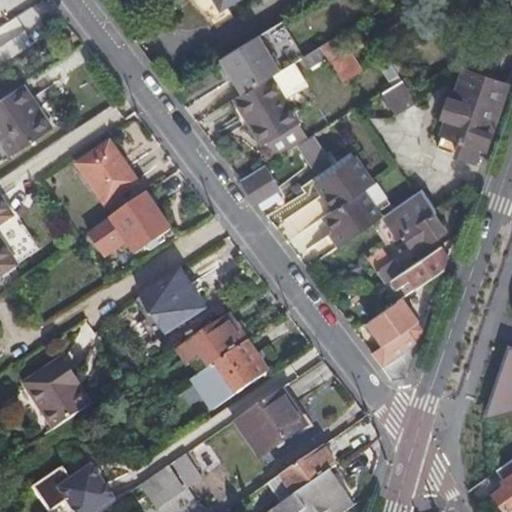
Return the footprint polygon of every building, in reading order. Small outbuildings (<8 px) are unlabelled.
[(237,0),(216,0),(222,9),(237,0)] [(322,45),(316,35),(307,41),(313,51),(322,45)] [(260,36),(217,63),(229,83),(233,80),(242,94),(281,71),(260,36)] [(329,56),(344,82),(362,71),(350,51),(344,54),(334,38),(322,45),(329,56)] [(303,57),(309,67),(329,56),(322,45),(313,51),(303,57)] [(378,62),(393,85),(403,79),(388,56),(378,62)] [(285,68),(272,76),(288,102),(301,94),(285,68)] [(486,148),(509,83),(470,69),(464,73),(455,98),(450,96),(449,99),(443,101),(439,111),(443,116),(449,119),(438,147),(478,160),(482,147),(486,148)] [(288,102),(272,76),(236,98),(263,144),(300,121),(288,102)] [(417,102),(403,80),(383,93),(396,114),(417,102)] [(52,128),(24,85),(17,89),(0,100),(0,139),(11,156),(52,128)] [(334,165),(314,135),(297,146),(318,176),(334,165)] [(77,164),(106,206),(138,182),(109,141),(77,164)] [(375,182),(356,155),(354,157),(318,182),(316,183),(335,210),(364,190),(375,182)] [(281,188),(267,165),(242,181),(245,185),(244,186),(258,202),(281,188)] [(437,210),(423,189),(418,193),(385,216),(399,236),(405,233),(435,212),(437,210)] [(335,210),(325,217),(335,231),(333,233),(342,245),(344,244),(383,217),(364,190),(335,210)] [(135,254),(170,230),(146,194),(110,218),(89,233),(105,256),(126,241),(135,254)] [(0,274),(15,264),(0,241),(0,222),(11,215),(0,199),(0,274)] [(448,230),(435,212),(405,233),(418,251),(448,230)] [(450,257),(442,245),(405,271),(386,284),(398,301),(402,297),(446,268),(450,257)] [(368,258),(386,284),(405,271),(394,259),(392,261),(383,248),(368,258)] [(166,333),(204,309),(179,272),(142,296),(166,333)] [(384,366),(420,342),(425,329),(419,321),(402,297),(398,301),(370,320),(386,343),(373,352),(384,366)] [(229,313),(177,348),(187,362),(191,359),(200,353),(210,366),(248,340),(229,313)] [(213,410),(269,371),(248,340),(210,366),(200,373),(192,378),(213,410)] [(408,376),(420,342),(384,366),(393,379),(408,376)] [(511,346),(488,414),(489,415),(493,414),(501,412),(511,409),(511,408),(511,346)] [(200,373),(210,366),(200,353),(191,359),(200,373)] [(24,383),(54,429),(91,404),(80,388),(77,382),(78,381),(63,358),(24,383)] [(235,420),(261,457),(306,427),(280,389),(235,420)] [(331,470),(337,466),(324,446),(281,475),(295,495),(331,470)] [(186,483),(199,474),(186,454),(172,464),(186,483)] [(511,459),(496,471),(505,485),(495,492),(508,511),(511,508),(511,459)] [(63,466),(33,486),(51,511),(67,500),(75,511),(94,511),(115,498),(92,465),(71,479),(63,466)] [(157,508),(185,489),(169,466),(141,485),(157,508)] [(344,511),(355,505),(331,470),(295,495),(283,503),(269,511),(344,511)] [(199,474),(186,483),(188,487),(202,477),(199,474)] [(283,503),(295,495),(281,475),(270,483),(283,503)]
